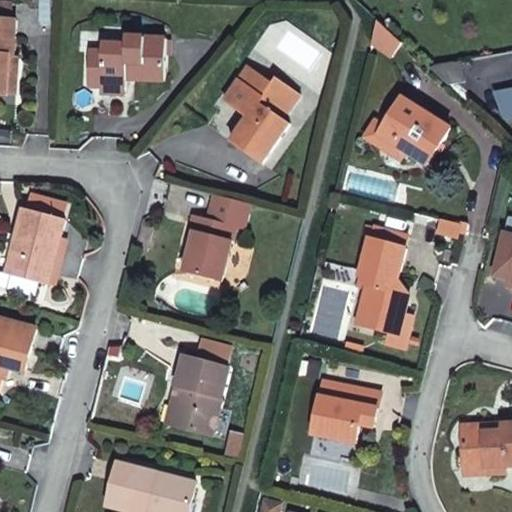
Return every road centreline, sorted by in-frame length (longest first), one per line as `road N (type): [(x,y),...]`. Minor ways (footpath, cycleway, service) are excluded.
road 1 (residential): [(0,163),(49,166),(112,187),(127,219),(53,511)]
road 2 (residential): [(435,511),(416,437),(432,370),(455,331)]
